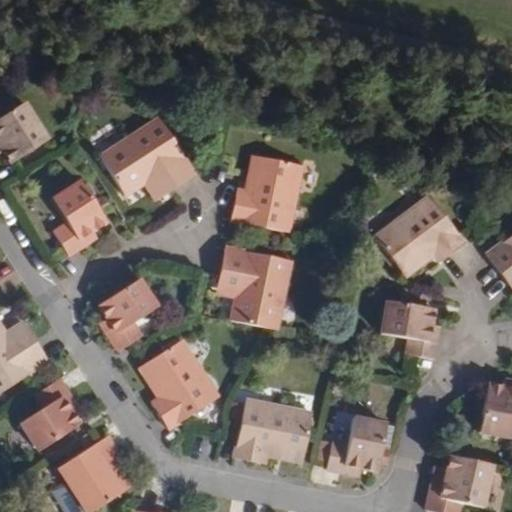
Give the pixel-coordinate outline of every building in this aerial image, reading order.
[(9,114),(0,101),(0,143),(5,151),(13,164),(49,140),(25,103),(9,114)] [(192,177),(157,122),(99,161),(123,197),(142,185),(151,180),(162,196),(192,177)] [(253,159),(245,194),(251,195),(258,160),(253,159)] [(301,169),(258,160),(251,195),(245,194),(236,192),(230,221),(289,233),(301,169)] [(162,196),(151,180),(142,185),(153,202),(162,196)] [(103,225),(77,184),(49,202),(65,227),(53,235),(67,256),(94,239),(91,233),(103,225)] [(464,245),(427,199),(375,242),(402,275),(430,253),(434,257),(439,264),(464,245)] [(511,237),(486,258),(508,286),(511,282),(511,237)] [(289,263),(224,250),(219,279),(218,286),(238,290),(236,299),(231,323),(275,332),(289,263)] [(402,275),(405,280),(434,257),(430,253),(402,275)] [(155,309),(137,281),(96,308),(104,321),(99,325),(118,352),(140,338),(131,325),(155,309)] [(216,296),(236,299),(238,290),(218,286),(216,296)] [(425,310),(379,302),(373,336),(400,340),(398,355),(424,359),(429,327),(423,325),(425,310)] [(4,336),(9,344),(27,333),(21,325),(4,336)] [(4,336),(0,330),(0,393),(46,363),(27,333),(9,344),(4,336)] [(181,342),(144,366),(165,397),(159,400),(152,405),(169,429),(217,397),(181,342)] [(159,400),(165,397),(144,366),(139,369),(159,400)] [(75,408),(58,381),(35,395),(43,408),(19,423),(38,452),(78,425),(70,413),(75,408)] [(511,388),(502,387),(501,393),(485,391),(478,439),(510,444),(511,435),(511,388)] [(310,415),(244,403),(233,459),(264,465),(266,456),(266,450),(302,457),(310,415)] [(384,426),(353,421),(347,449),(332,446),(327,472),(360,478),(360,471),(375,474),(384,426)] [(120,461),(106,439),(56,471),(83,511),(93,511),(119,496),(104,471),(111,466),(120,461)] [(266,450),(266,456),(300,463),(302,457),(266,450)] [(492,467),(450,458),(447,472),(445,480),(434,478),(426,511),(460,511),(462,506),(481,510),(492,467)] [(127,490),(111,466),(104,471),(119,496),(127,490)] [(445,480),(447,472),(436,470),(434,478),(445,480)]
